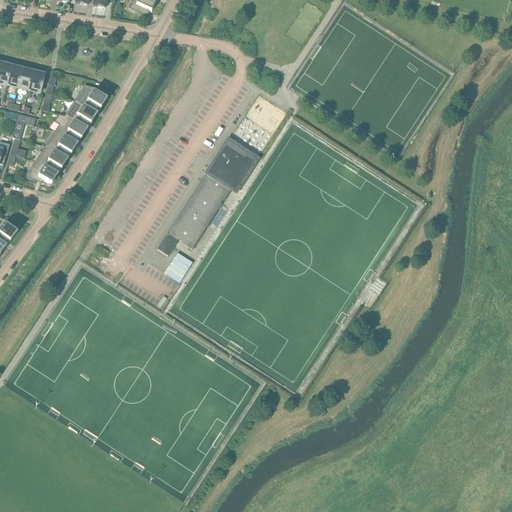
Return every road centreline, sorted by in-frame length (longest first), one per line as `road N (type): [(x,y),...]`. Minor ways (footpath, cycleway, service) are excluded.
road 1 (residential): [(53,205),(157,37)]
road 2 (residential): [(0,12),(157,37)]
